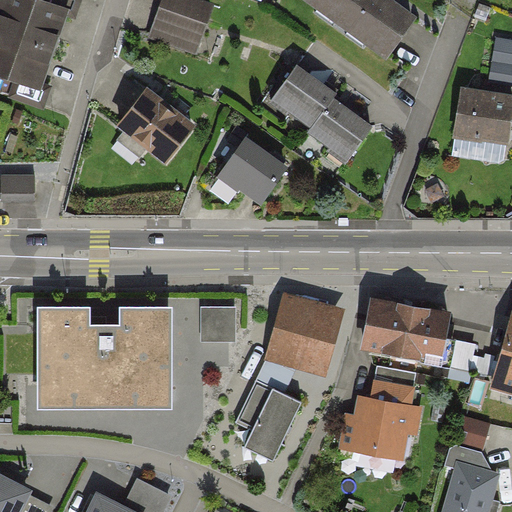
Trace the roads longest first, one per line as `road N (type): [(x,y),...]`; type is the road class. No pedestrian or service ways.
road 1 (secondary): [(0,255),(511,253)]
road 2 (residential): [(0,444),(111,447),(167,461),(278,511)]
road 3 (residential): [(82,117),(118,0)]
